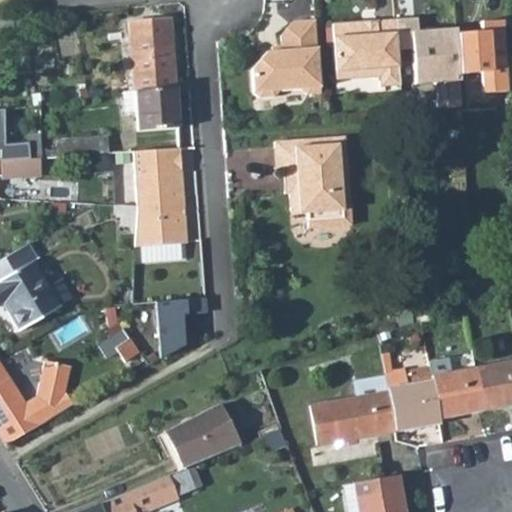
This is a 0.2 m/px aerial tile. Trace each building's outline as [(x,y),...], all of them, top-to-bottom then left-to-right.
[(469,24),(468,14),(435,16),(436,26),(469,24)] [(413,66),(434,64),(435,72),(459,69),(459,63),(470,61),(470,64),(490,63),(490,57),(489,53),(489,50),(487,45),(484,41),(481,38),(476,36),(472,35),(470,35),(469,24),(436,26),(435,16),(409,19),(413,66)] [(319,92),(314,18),(290,20),(278,35),(279,50),(264,51),(249,69),(251,91),(258,97),(272,96),(278,89),(299,88),(305,93),(319,92)] [(173,87),(169,19),(127,22),(132,90),(173,87)] [(399,85),(394,20),(331,25),(336,80),(379,76),(379,86),(399,85)] [(460,83),(480,73),(490,63),(470,64),(470,61),(459,63),(459,69),(435,72),(434,64),(413,66),(414,74),(436,84),(437,87),(439,89),(441,90),(455,90),(458,88),(460,85),(460,83)] [(176,127),(173,87),(132,90),(119,92),(121,110),(135,110),(137,130),(176,127)] [(1,108),(0,108),(0,120),(14,119),(14,106),(1,108)] [(39,158),(39,132),(27,133),(26,141),(12,143),(13,159),(32,158),(39,158)] [(326,154),(347,153),(346,136),(325,137),(326,154)] [(325,137),(275,140),(277,170),(283,170),(285,190),(289,190),(290,213),(306,214),(311,219),(329,219),(334,214),(350,215),(347,153),(326,154),(325,137)] [(55,156),(105,153),(104,138),(54,141),(55,156)] [(184,243),(178,148),(157,149),(132,151),(136,205),(135,217),(133,246),(184,243)] [(12,175),(33,174),(32,158),(13,159),(4,160),(0,160),(0,167),(1,176),(12,175)] [(0,190),(12,190),(12,175),(1,176),(0,175),(0,190)] [(114,204),(113,217),(135,217),(136,205),(114,204)] [(34,256),(26,242),(0,258),(0,300),(1,300),(19,329),(50,310),(39,293),(48,288),(30,259),(34,256)] [(48,288),(39,293),(50,310),(58,305),(71,297),(60,280),(48,288)] [(204,312),(203,297),(178,300),(179,314),(204,312)] [(179,314),(178,300),(155,301),(160,358),(182,346),(179,314)] [(110,345),(123,336),(119,330),(117,306),(108,307),(110,335),(106,339),(110,345)] [(126,341),(123,336),(110,345),(99,352),(107,363),(118,356),(126,370),(141,359),(128,340),(126,341)] [(427,359),(428,365),(437,417),(480,410),(473,366),(465,368),(461,354),(427,359)] [(480,410),(511,404),(511,359),(473,366),(480,410)] [(24,399),(9,376),(0,381),(0,435),(5,443),(73,406),(64,389),(70,366),(42,361),(35,392),(24,399)] [(0,381),(9,376),(0,362),(0,381)] [(437,417),(428,365),(383,373),(383,374),(391,429),(437,421),(437,417)] [(307,403),(313,443),(391,429),(383,374),(352,379),(343,385),(344,397),(307,403)] [(206,412),(149,436),(166,475),(168,473),(222,451),(206,412)] [(177,493),(168,473),(166,475),(76,511),(135,511),(177,493)] [(402,511),(396,475),(341,484),(346,511),(402,511)]
